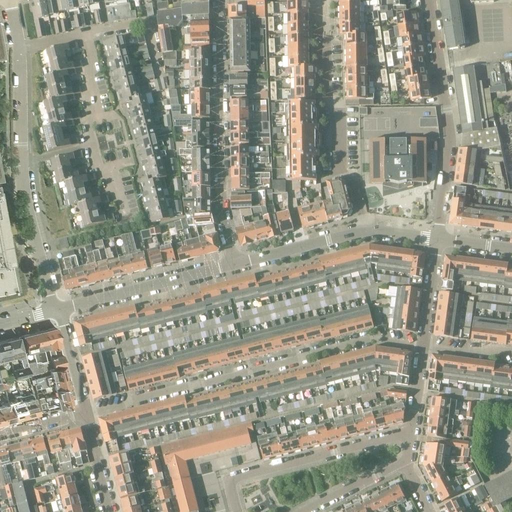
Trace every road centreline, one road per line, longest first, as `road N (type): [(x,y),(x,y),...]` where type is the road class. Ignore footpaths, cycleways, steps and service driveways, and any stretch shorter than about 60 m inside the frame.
road 1 (residential): [(84,412),(373,337),(424,345)]
road 2 (residential): [(57,310),(23,187),(21,48),(10,0)]
road 3 (residential): [(235,264),(221,209),(218,0)]
road 4 (residential): [(324,0),(324,92),(336,106),(336,164),(352,180),(364,231)]
road 5 (residential): [(237,511),(230,485),(236,476),(411,434)]
road 6 (residential): [(57,310),(235,264)]
road 7 (residential): [(440,237),(452,142),(441,57)]
road 8 (residential): [(235,264),(364,231)]
